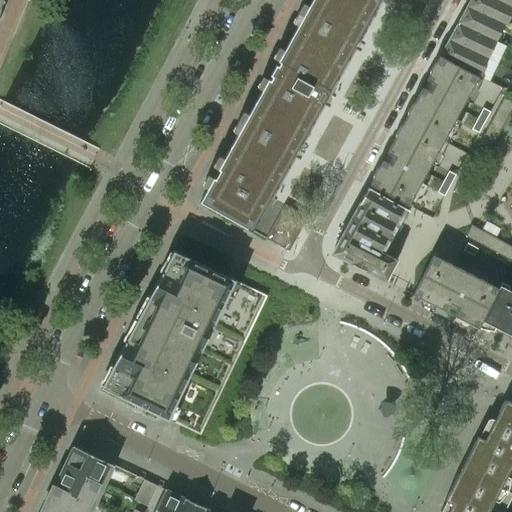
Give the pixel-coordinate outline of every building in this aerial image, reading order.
[(324,87),(372,0),(311,0),(278,60),(280,62),(278,66),(275,65),(269,75),(272,76),(270,80),(267,79),(217,169),(219,170),(214,178),(212,178),(199,202),(246,228),(314,105),(312,104),(322,86),(324,87)] [(416,21),(427,0),(397,0),(392,9),(416,21)] [(511,9),(511,6),(498,0),(468,0),(466,6),(501,24),(504,25),(511,9)] [(501,24),(466,6),(457,21),(493,40),(501,24)] [(493,40),(457,21),(448,38),(485,57),(493,40)] [(476,76),(485,57),(448,38),(438,56),(476,76)] [(444,139),(465,100),(478,77),(476,76),(438,56),(426,79),(427,80),(422,88),(421,87),(405,118),(444,139)] [(452,189),(464,195),(511,107),(511,90),(510,95),(505,93),(452,189)] [(482,108),(477,118),(484,122),(489,111),(482,108)] [(408,205),(444,139),(405,118),(386,152),(387,153),(383,160),(382,160),(369,184),(408,205)] [(477,118),(471,129),(478,133),(484,122),(477,118)] [(448,171),(442,181),(449,185),(455,175),(448,171)] [(442,181),(436,192),(444,196),(449,185),(442,181)] [(407,209),(367,187),(359,202),(398,224),(407,209)] [(398,224),(359,202),(351,217),(390,238),(398,224)] [(288,251),(307,217),(284,204),(265,238),(288,251)] [(390,238),(351,217),(343,230),(369,245),(383,252),(390,238)] [(511,247),(470,224),(464,236),(511,262),(511,261),(511,247)] [(358,267),(369,245),(343,230),(332,251),(333,254),(358,267)] [(467,243),(463,250),(474,255),(477,248),(467,243)] [(397,259),(383,252),(369,245),(358,267),(385,281),(397,259)] [(200,434),(266,295),(173,251),(172,253),(162,272),(149,297),(150,298),(147,304),(151,306),(147,314),(143,312),(140,319),(138,317),(136,320),(125,341),(112,366),(102,385),(101,387),(200,434)] [(482,320),(497,288),(432,255),(412,294),(446,311),(446,310),(454,314),(454,316),(478,328),(482,320)] [(511,291),(499,285),(497,288),(482,320),(511,335),(511,336),(510,340),(511,344),(511,291)] [(511,402),(506,400),(503,401),(483,439),(511,453),(511,402)] [(511,468),(510,468),(511,463),(511,453),(483,439),(476,435),(460,468),(511,493),(511,468)] [(104,486),(115,464),(73,445),(63,466),(104,486)] [(104,486),(63,466),(53,486),(95,506),(104,486)] [(487,511),(490,508),(497,511),(502,511),(504,511),(511,495),(511,493),(460,468),(444,500),(451,503),(446,511),(487,511)] [(147,506),(157,485),(144,479),(134,500),(147,506)] [(91,511),(95,506),(53,486),(44,505),(58,511),(91,511)] [(177,511),(185,498),(165,488),(153,511),(177,511)] [(203,511),(205,508),(185,498),(177,511),(203,511)]
